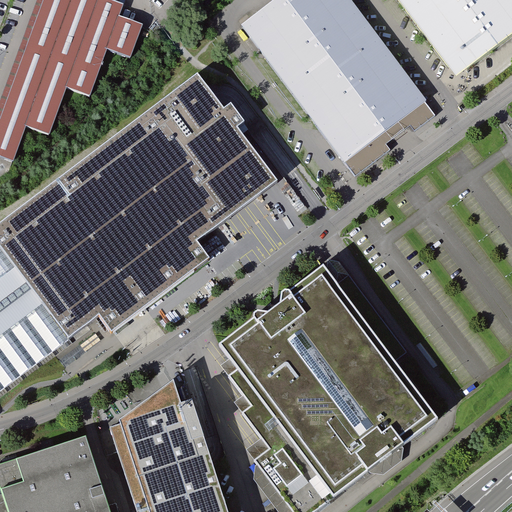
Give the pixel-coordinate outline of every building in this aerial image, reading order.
[(47,0),(0,128),(0,158),(14,164),(26,130),(48,138),(65,90),(89,99),(106,52),(131,61),(143,29),(119,20),(123,8),(100,0),(47,0)] [(277,0),(242,27),(357,179),(389,155),(382,146),(408,127),(415,137),(439,119),(349,0),(277,0)] [(511,0),(397,0),(459,81),(511,41),(511,0)] [(0,394),(99,322),(112,339),(209,264),(198,248),(278,187),(238,134),(245,129),(231,111),(224,116),(198,80),(0,228),(0,394)] [(324,511),(334,505),(438,427),(323,269),(220,348),(238,373),(228,380),(252,412),(243,419),(270,455),(255,467),(256,469),(288,511),(324,511)] [(109,431),(134,511),(227,511),(193,407),(182,411),(174,386),(119,428),(109,431)] [(6,511),(109,511),(86,440),(0,468),(0,491),(0,493),(6,511)] [(288,511),(256,469),(254,482),(276,511),(288,511)]
